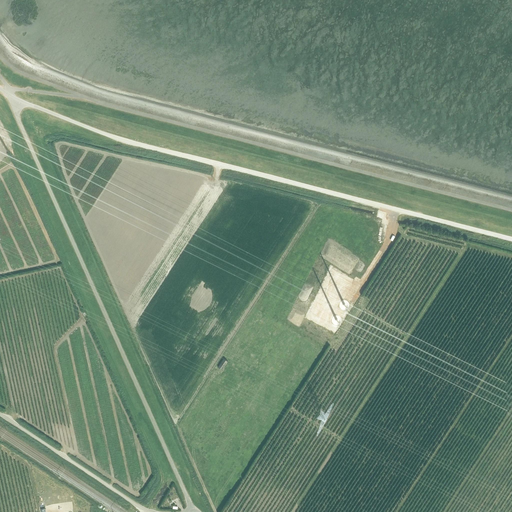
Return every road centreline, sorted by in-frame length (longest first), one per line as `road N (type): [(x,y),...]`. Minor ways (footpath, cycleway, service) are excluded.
road 1 (unclassified): [(511,239),(167,153),(9,96)]
road 2 (unclassified): [(187,511),(9,96)]
road 3 (unclassified): [(145,511),(0,413)]
